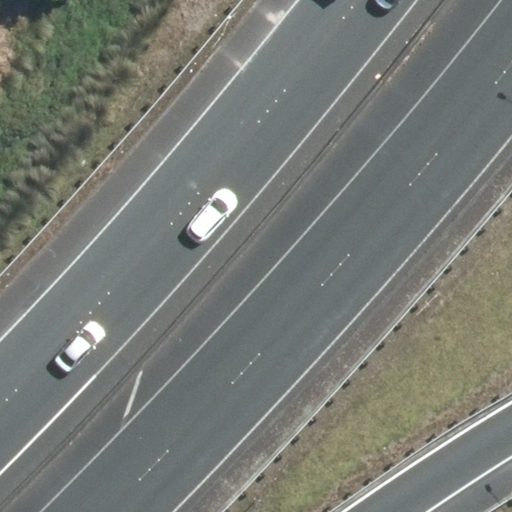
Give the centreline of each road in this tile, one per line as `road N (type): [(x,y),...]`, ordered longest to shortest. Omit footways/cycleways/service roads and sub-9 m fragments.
road 1 (motorway): [(511,95),(202,435),(121,511)]
road 2 (motorway): [(0,397),(68,331),(349,0)]
